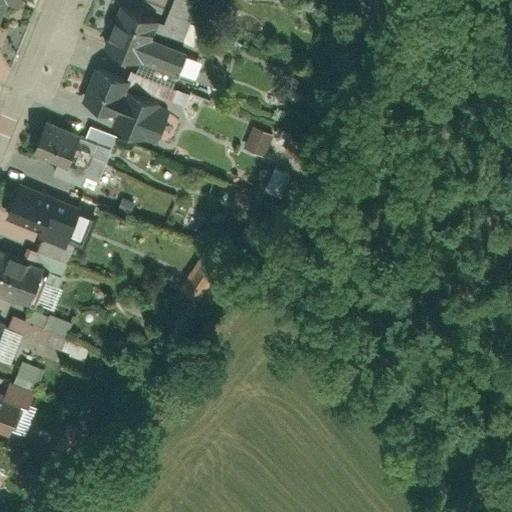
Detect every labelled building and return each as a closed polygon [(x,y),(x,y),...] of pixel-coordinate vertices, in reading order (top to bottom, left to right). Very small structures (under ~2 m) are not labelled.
[(113,7),(93,54),(118,64),(122,54),(154,69),(163,73),(174,50),(133,30),(138,18),(113,7)] [(94,79),(79,110),(144,142),(159,111),(94,79)] [(65,135),(64,139),(33,126),(20,157),(51,170),(49,175),(89,191),(105,152),(65,135)] [(254,129),(240,154),(260,165),(274,139),(254,129)] [(135,149),(125,171),(144,180),(154,158),(135,149)] [(12,187),(0,214),(0,224),(56,248),(71,212),(12,187)] [(0,266),(0,301),(22,310),(33,279),(0,266)] [(194,267),(173,305),(190,314),(211,277),(194,267)] [(27,307),(15,334),(56,352),(68,325),(27,307)] [(0,365),(3,367),(13,340),(0,334),(0,365)] [(0,394),(0,425),(10,399),(0,394)]
